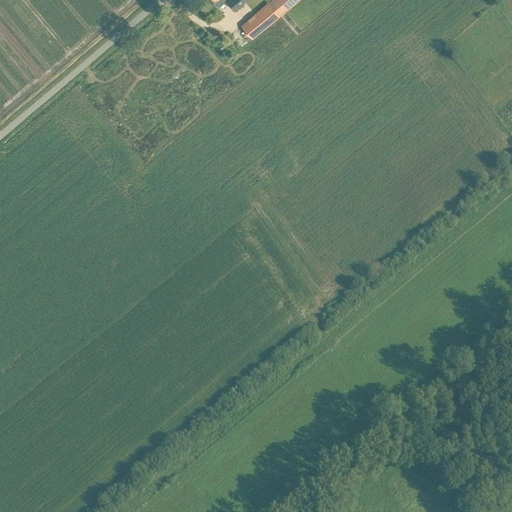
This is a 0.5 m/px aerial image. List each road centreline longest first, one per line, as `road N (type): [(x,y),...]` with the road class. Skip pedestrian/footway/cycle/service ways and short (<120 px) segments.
road 1 (track): [(305,511),(511,329)]
road 2 (unclassified): [(0,136),(161,0)]
